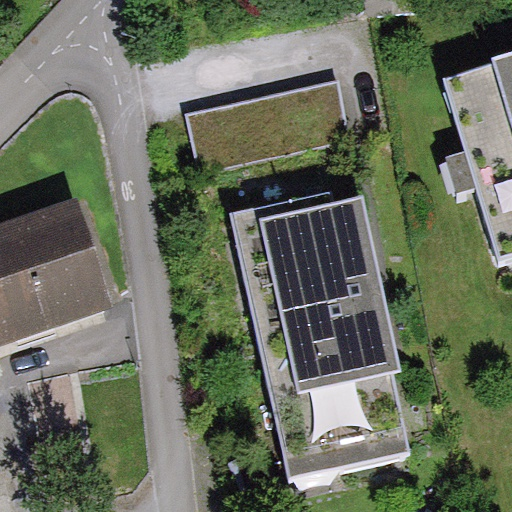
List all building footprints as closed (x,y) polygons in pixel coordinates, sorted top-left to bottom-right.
[(413,0),(364,0),(369,20),(416,11),(413,0)] [(511,69),(443,91),(500,272),(511,268),(511,69)] [(340,87),(189,118),(201,176),(352,144),(340,87)] [(236,224),(291,485),(414,459),(359,198),(236,224)] [(77,207),(0,234),(0,356),(116,316),(77,207)]
